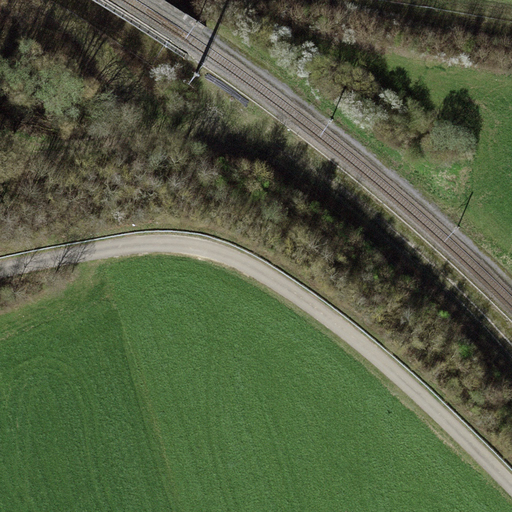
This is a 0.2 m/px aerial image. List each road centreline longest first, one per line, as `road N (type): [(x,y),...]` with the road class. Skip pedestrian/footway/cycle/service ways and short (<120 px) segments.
road 1 (unclassified): [(511,486),(371,351),(238,260),(183,244),(134,244),(0,269)]
road 2 (track): [(511,353),(462,300),(293,168),(185,123),(37,153),(0,150)]
road 3 (track): [(511,31),(343,1)]
